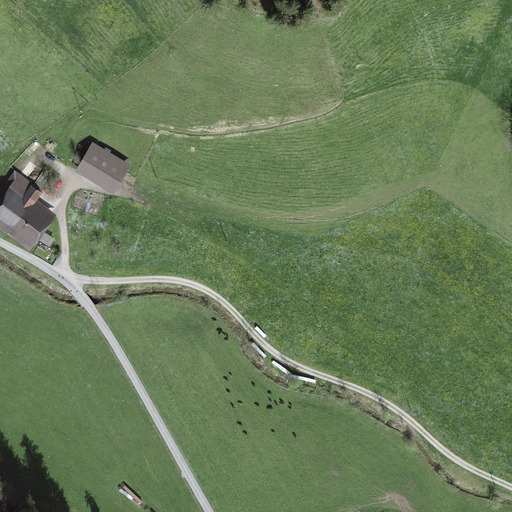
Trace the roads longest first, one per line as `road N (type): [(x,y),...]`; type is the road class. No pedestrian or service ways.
road 1 (track): [(511,487),(458,462),(394,406),(286,362),(205,289),(170,280),(70,280)]
road 2 (track): [(206,511),(144,393),(70,280)]
